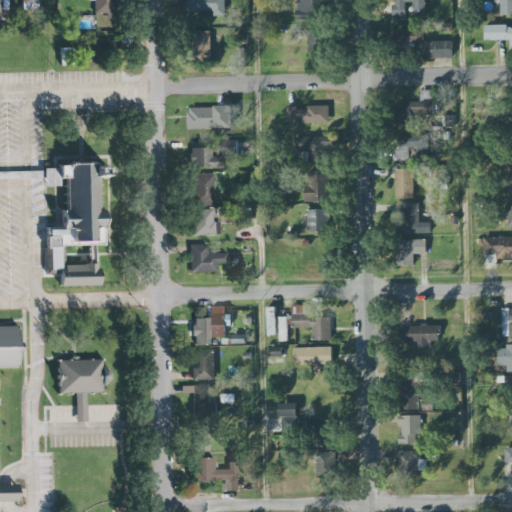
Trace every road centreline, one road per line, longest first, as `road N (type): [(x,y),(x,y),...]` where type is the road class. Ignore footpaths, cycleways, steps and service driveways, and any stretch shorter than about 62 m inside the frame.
road 1 (residential): [(370,511),(360,0)]
road 2 (residential): [(163,511),(154,0)]
road 3 (residential): [(156,90),(511,82)]
road 4 (residential): [(157,298),(511,290)]
road 5 (residential): [(163,506),(511,500)]
